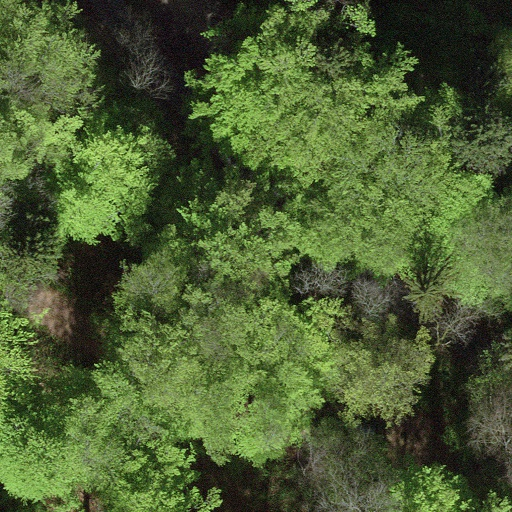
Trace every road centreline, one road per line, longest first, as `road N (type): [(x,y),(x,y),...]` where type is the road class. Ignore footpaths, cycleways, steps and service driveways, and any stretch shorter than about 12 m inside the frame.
road 1 (residential): [(100,0),(163,86),(260,187),(434,331),(511,375)]
road 2 (track): [(0,293),(462,511)]
